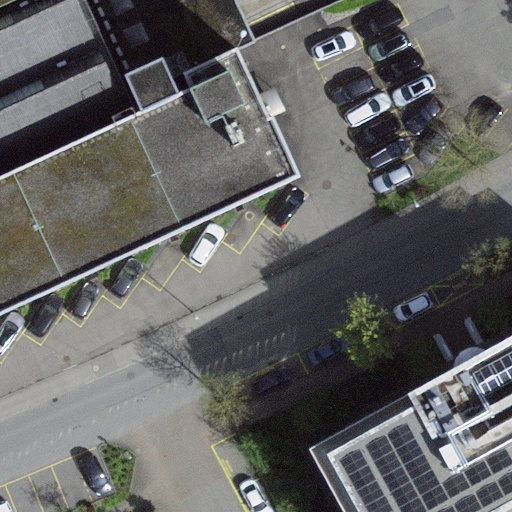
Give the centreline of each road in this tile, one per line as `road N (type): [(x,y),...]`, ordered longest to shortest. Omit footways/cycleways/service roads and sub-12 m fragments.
road 1 (residential): [(511,207),(412,264),(151,382)]
road 2 (residential): [(151,382),(0,447)]
road 3 (residential): [(151,382),(215,511)]
